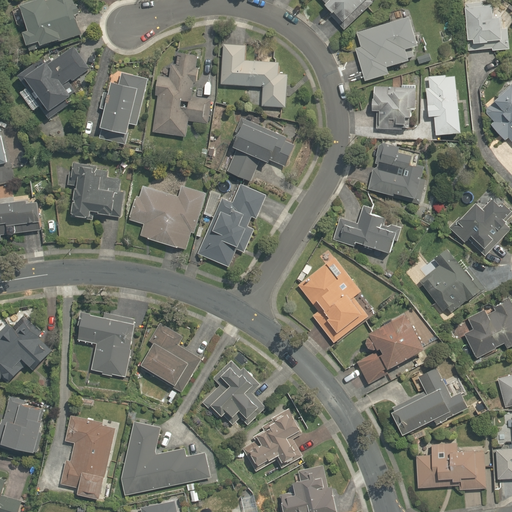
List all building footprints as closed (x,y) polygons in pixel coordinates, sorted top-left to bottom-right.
[(27,34),(33,50),(46,45),(48,49),(89,35),(76,0),(46,0),(25,8),(33,32),(27,34)] [(323,0),(336,13),(331,18),(347,33),(379,0),(323,0)] [(467,0),(470,54),(511,51),(511,20),(511,3),(491,4),(490,0),(467,0)] [(391,67),(416,58),(413,49),(427,45),(418,18),(377,32),(376,27),(357,33),(362,47),(356,49),(368,83),(393,75),(391,67)] [(264,108),(289,110),(291,75),(280,74),(281,62),(249,60),(250,47),(226,46),(223,87),(265,90),(264,108)] [(31,88),(25,91),(38,113),(45,109),(51,118),(90,88),(82,74),(91,68),(78,48),(62,58),(58,52),(23,74),(31,88)] [(171,77),(161,76),(155,135),(190,138),(191,123),(212,124),(215,99),(202,98),(206,55),(182,53),(181,65),(172,64),(171,77)] [(148,80),(120,72),(113,96),(105,94),(101,109),(109,111),(104,128),(132,136),(148,80)] [(432,89),(428,89),(429,118),(437,118),(438,138),(467,136),(464,75),(432,76),(432,89)] [(376,87),(374,132),(403,133),(403,126),(423,127),(424,103),(424,89),(376,87)] [(511,91),(483,119),(506,144),(511,140),(511,141),(511,91)] [(249,121),(226,173),(251,184),(262,160),(289,172),(301,144),(249,121)] [(0,125),(0,170),(11,168),(0,125)] [(423,205),(431,168),(402,162),(406,148),(380,142),(369,193),(423,205)] [(122,217),(127,179),(103,175),(105,167),(71,162),(67,186),(77,187),(72,220),(96,223),(97,213),(122,217)] [(192,252),(209,194),(174,184),(171,193),(141,184),(130,220),(146,224),(142,238),(192,252)] [(236,202),(216,193),(207,215),(215,218),(199,257),(232,271),(240,252),(246,254),(270,196),(243,185),(236,202)] [(470,242),(485,258),(511,233),(511,224),(508,220),(511,216),(511,207),(502,197),(488,210),(483,204),(470,216),(467,212),(450,228),(467,246),(470,242)] [(0,252),(0,248),(0,237),(48,234),(45,202),(0,205),(0,252)] [(339,217),(333,237),(396,255),(404,230),(385,225),(388,215),(365,208),(361,224),(339,217)] [(483,297),(459,249),(437,260),(442,270),(423,282),(444,314),(483,297)] [(326,258),(293,285),(317,314),(311,319),(336,348),(375,317),(326,258)] [(132,382),(149,302),(117,296),(114,313),(87,307),(80,340),(98,344),(92,373),(132,382)] [(511,343),(511,298),(469,316),(474,330),(463,334),(473,360),(511,343)] [(433,351),(412,312),(366,337),(375,353),(357,363),(369,386),(433,351)] [(0,384),(7,391),(32,366),(39,373),(62,350),(30,319),(19,329),(11,322),(0,333),(0,384)] [(208,353),(161,322),(149,340),(158,346),(144,367),(182,392),(208,353)] [(221,386),(203,404),(212,413),(216,409),(233,426),(245,415),(255,426),(278,403),(234,358),(214,378),(221,386)] [(456,397),(439,363),(418,374),(426,391),(394,407),(410,439),(473,407),(466,392),(456,397)] [(511,375),(501,378),(508,408),(511,406),(511,375)] [(50,409),(9,400),(5,418),(0,417),(0,447),(40,456),(50,409)] [(289,466),(305,459),(295,437),(303,433),(291,408),(244,448),(250,462),(258,459),(263,469),(285,459),(289,466)] [(67,460),(62,486),(83,490),(81,498),(106,503),(121,426),(71,416),(65,443),(75,445),(71,461),(67,460)] [(188,448),(160,454),(163,429),(136,418),(121,480),(125,498),(215,479),(209,451),(189,454),(188,448)] [(419,445),(420,492),(489,490),(488,443),(419,445)] [(511,447),(496,448),(496,481),(511,480),(511,447)] [(340,511),(349,510),(342,486),(332,489),(325,464),(297,471),(302,490),(279,496),(283,511),(340,511)] [(0,511),(23,511),(26,501),(7,496),(12,482),(0,478),(0,511)] [(185,511),(182,496),(136,507),(137,511),(185,511)]
